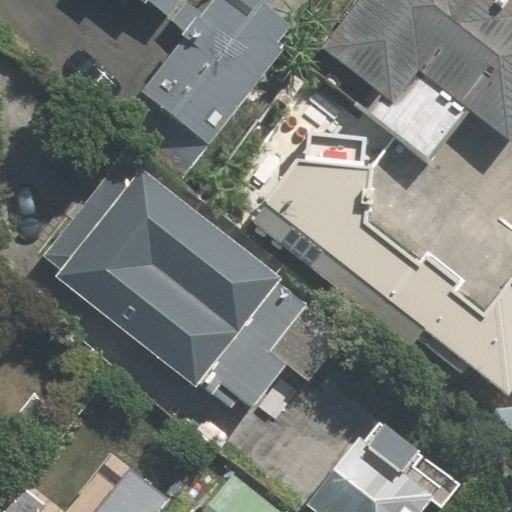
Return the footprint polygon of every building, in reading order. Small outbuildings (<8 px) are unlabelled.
[(186,10),(193,0),(95,0),(105,7),(110,0),(130,0),(149,14),(152,11),(172,26),(170,29),(192,46),(122,137),(184,186),(288,52),(284,49),(297,32),(257,0),(223,0),(204,24),(186,10)] [(361,0),(319,56),(337,69),(322,88),(427,167),(466,115),(503,143),(511,132),(511,3),(507,0),(361,0)] [(354,175),(357,145),(307,141),(304,171),(298,169),(293,175),(289,172),(245,226),(407,353),(420,337),(507,405),(511,398),(511,293),(487,327),(454,301),(461,292),(428,265),(421,275),(365,231),(369,177),(354,175)] [(35,264),(57,280),(226,415),(236,402),(245,410),(283,363),(270,352),(305,309),(118,159),(35,264)] [(362,443),(309,510),(311,511),(426,511),(436,500),(362,443)] [(266,511),(231,483),(207,511),(266,511)]
